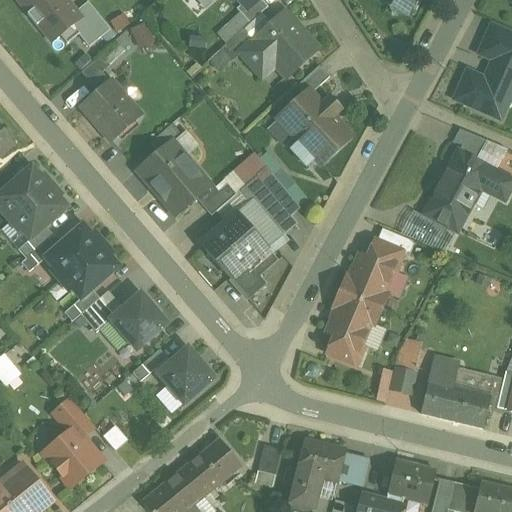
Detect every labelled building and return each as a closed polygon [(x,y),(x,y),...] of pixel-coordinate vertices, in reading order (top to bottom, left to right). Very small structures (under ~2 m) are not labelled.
[(84,20),(68,0),(14,0),(13,2),(50,47),(84,20)] [(213,0),(215,2),(217,0),(237,0),(243,6),(248,11),(260,0),(213,0)] [(269,9),(260,0),(248,11),(243,6),(238,10),(251,25),(269,9)] [(303,41),(282,18),(286,15),(284,13),(253,41),(240,54),(242,56),(257,72),(270,60),(289,80),(319,52),(306,37),(303,41)] [(151,23),(136,30),(145,48),(159,41),(151,23)] [(487,82),(467,73),(455,101),(500,120),(511,93),(511,36),(491,27),(479,55),(493,61),(490,69),(492,70),(487,82)] [(245,31),(223,51),(234,63),(242,56),(240,54),(253,41),(245,31)] [(101,57),(82,74),(92,85),(111,67),(101,57)] [(320,67),(298,88),(306,96),(310,93),(312,95),(331,78),(320,67)] [(142,118),(111,82),(82,108),(83,109),(83,108),(100,128),(113,144),(142,118)] [(306,96),(280,121),(283,119),(298,136),(295,138),(322,167),(336,154),(330,148),(347,133),(312,95),(310,93),(306,96)] [(173,126),(151,144),(159,153),(180,135),(173,126)] [(0,128),(0,158),(15,146),(0,128)] [(489,143),(461,131),(455,143),(462,148),(459,153),(478,163),(489,143)] [(212,188),(173,144),(177,141),(176,141),(138,173),(152,189),(155,187),(163,195),(160,198),(177,218),(212,188)] [(459,153),(425,215),(458,233),(473,204),(466,200),(474,184),(480,187),(480,188),(505,202),(511,188),(511,181),(478,163),(459,153)] [(32,169),(0,195),(0,206),(3,211),(1,213),(10,223),(49,189),(32,169)] [(301,210),(273,176),(264,183),(268,187),(292,217),(301,210)] [(264,183),(259,177),(241,193),(249,203),(253,200),(268,187),(264,183)] [(228,186),(203,207),(212,218),(237,196),(228,186)] [(292,217),(268,187),(253,200),(284,238),(299,225),(292,217)] [(49,189),(10,223),(19,234),(21,232),(30,241),(67,209),(49,189)] [(268,249),(238,214),(202,246),(232,280),(268,249)] [(83,227),(45,260),(54,269),(51,271),(60,282),(103,246),(93,235),(91,237),(83,227)] [(405,255),(376,243),(369,260),(394,271),(394,272),(397,274),(405,255)] [(103,246),(60,282),(70,293),(72,291),(80,300),(118,268),(110,259),(112,257),(103,246)] [(268,249),(232,280),(250,301),(268,285),(261,277),(279,261),(268,249)] [(369,260),(360,257),(350,280),(348,279),(341,294),(382,311),(388,296),(384,294),(394,272),(394,271),(369,260)] [(382,311),(341,294),(335,309),(338,311),(328,334),(336,338),(362,348),(362,347),(371,325),(375,326),(382,311)] [(140,296),(111,321),(136,351),(166,325),(140,296)] [(362,348),(336,338),(329,355),(358,367),(366,348),(362,347),(362,348)] [(419,353),(405,349),(399,370),(414,374),(419,353)] [(210,376),(188,350),(158,376),(183,405),(210,382),(210,376)] [(0,363),(0,374),(12,389),(28,376),(10,355),(0,363)] [(492,398),(449,387),(451,377),(441,375),(438,385),(429,382),(421,415),(484,431),(492,398)] [(110,436),(122,452),(135,441),(123,426),(110,436)] [(39,457),(69,494),(105,464),(76,428),(39,457)] [(242,469),(219,441),(172,480),(194,508),(242,469)] [(344,451),(305,441),(296,475),(297,475),(320,481),(336,485),(344,451)] [(282,452),(265,447),(259,473),(276,477),(282,452)] [(437,473),(394,463),(386,495),(387,495),(386,502),(383,511),(401,511),(404,500),(429,506),(437,473)] [(23,467),(0,485),(0,511),(43,511),(53,505),(23,467)] [(320,481),(297,475),(294,489),(316,494),(320,481)] [(197,511),(194,508),(172,480),(143,504),(148,511),(197,511)] [(454,486),(439,482),(431,511),(447,511),(448,511),(454,486)] [(511,511),(511,492),(481,485),(479,492),(474,511),(511,511)] [(474,511),(479,492),(454,486),(448,511),(452,511),(474,511)] [(383,511),(386,502),(362,496),(358,511),(383,511)]
